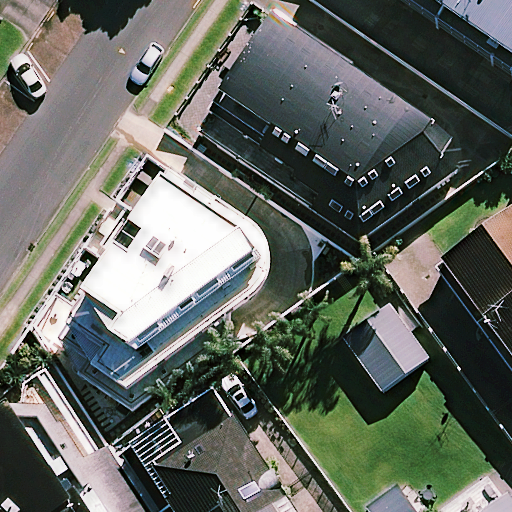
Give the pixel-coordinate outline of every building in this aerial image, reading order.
[(511,0),(398,0),(511,74),(511,0)] [(200,132),(361,243),(441,190),(437,168),(454,142),(276,20),(200,132)] [(212,214),(167,184),(69,325),(95,373),(129,392),(248,305),(253,302),(257,298),(261,294),(264,290),(267,285),(269,280),(271,275),(272,270),(272,264),(271,259),(271,254),(269,248),(267,243),(264,239),(260,234),(220,203),(212,214)] [(511,216),(444,267),(511,358),(511,216)] [(429,360),(391,308),(345,342),(383,394),(429,360)] [(99,454),(47,369),(0,412),(0,511),(149,511),(110,448),(99,454)] [(260,410),(240,379),(134,447),(175,511),(294,511),(239,424),(260,410)] [(414,511),(398,489),(367,510),(368,511),(414,511)] [(511,511),(511,505),(505,497),(486,511),(511,511)]
